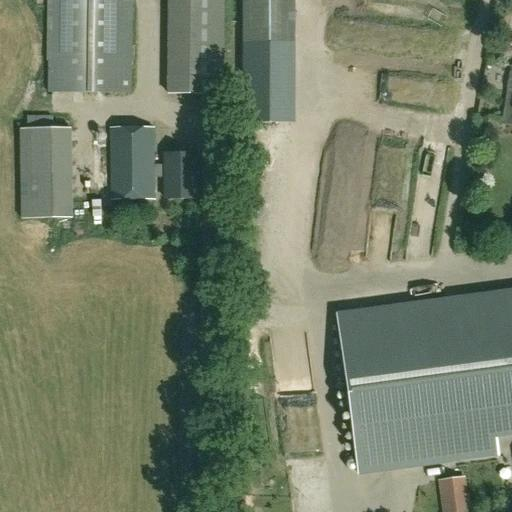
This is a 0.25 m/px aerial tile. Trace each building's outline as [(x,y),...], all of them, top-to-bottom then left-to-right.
[(49,0),(48,93),(130,94),(131,0),(49,0)] [(169,0),(168,95),(222,96),(223,0),(169,0)] [(252,19),(252,61),(267,61),(267,74),(285,75),(285,19),(252,19)] [(511,128),(511,71),(503,127),(511,128)] [(72,219),(70,129),(20,130),(22,220),(72,219)] [(154,201),(153,130),(110,130),(111,201),(154,201)] [(195,199),(194,154),(164,154),(165,200),(195,199)] [(511,432),(511,295),(337,319),(358,472),(497,454),(495,435),(511,432)] [(283,344),(284,361),(314,360),(313,342),(283,344)]
